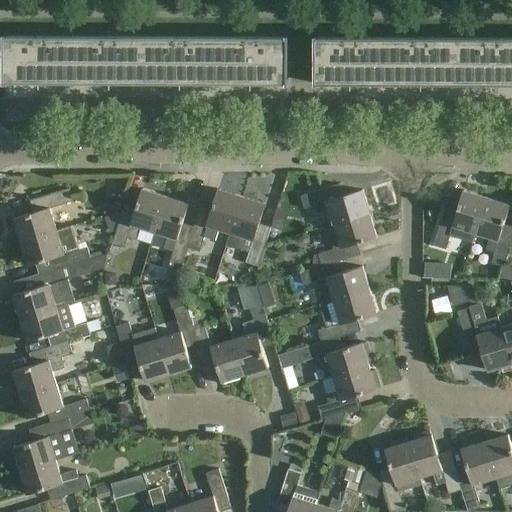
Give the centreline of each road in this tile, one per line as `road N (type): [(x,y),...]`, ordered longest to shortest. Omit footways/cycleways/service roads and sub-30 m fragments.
road 1 (residential): [(511,109),(150,108)]
road 2 (residential): [(511,403),(448,400),(418,380),(408,349),(412,151)]
road 3 (residential): [(412,151),(150,151)]
road 4 (residential): [(261,511),(255,422),(237,412),(161,411)]
road 5 (residential): [(150,151),(0,155)]
road 6 (residential): [(150,108),(10,104)]
